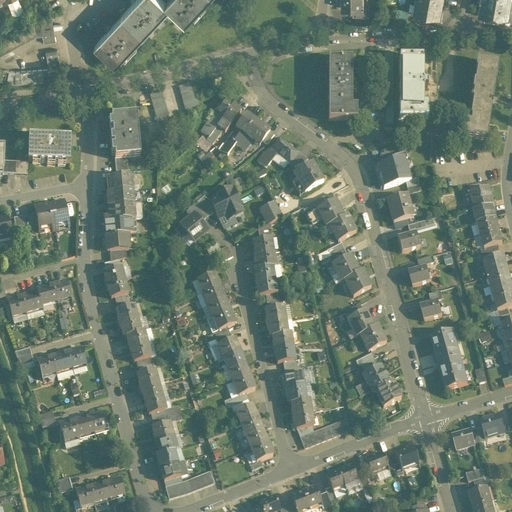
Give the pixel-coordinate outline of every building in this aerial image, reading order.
[(163,0),(136,0),(122,15),(143,34),(170,6),(166,2),(163,0)] [(167,0),(166,2),(170,6),(186,22),(207,0),(167,0)] [(361,0),(342,0),(343,8),(353,8),(361,8),(361,7),(361,0)] [(435,16),(437,19),(442,15),(440,12),(442,0),(416,0),(415,12),(435,16)] [(482,0),(480,13),(508,16),(510,0),(482,0)] [(361,7),(361,8),(353,8),(353,16),(367,16),(367,7),(361,7)] [(143,34),(122,15),(96,43),(117,63),(143,34)] [(51,18),(40,20),(42,35),(44,43),(55,41),(51,18)] [(40,20),(31,25),(36,36),(42,35),(40,20)] [(394,32),(394,22),(379,22),(379,32),(394,32)] [(31,25),(7,38),(12,49),(36,36),(31,25)] [(7,38),(0,41),(0,55),(12,49),(7,38)] [(57,49),(45,51),(48,67),(60,65),(57,49)] [(422,60),(399,59),(399,120),(427,120),(427,107),(422,107),(422,60)] [(351,62),(328,62),(328,123),(356,123),(356,110),(349,110),(349,72),(351,72),(351,62)] [(498,66),(477,62),(475,72),(477,72),(475,84),(474,84),(472,94),(473,94),(472,102),(473,102),(470,120),(471,120),(470,125),(465,125),(463,141),(472,142),(473,140),(487,142),(498,66)] [(60,65),(48,67),(48,68),(49,72),(49,74),(61,71),(60,65)] [(20,70),(15,71),(0,67),(0,79),(14,83),(21,82),(20,70)] [(42,69),(20,70),(21,82),(43,81),(42,69)] [(194,100),(190,85),(179,89),(186,114),(189,117),(200,105),(194,100)] [(171,127),(161,93),(150,96),(163,144),(175,131),(171,127)] [(224,101),(209,121),(218,127),(232,107),(224,101)] [(200,105),(190,117),(197,123),(207,110),(200,105)] [(232,107),(218,127),(226,133),(241,113),(232,107)] [(245,116),(235,130),(222,148),(229,153),(224,159),(225,160),(228,156),(232,151),(235,146),(233,144),(232,144),(237,138),(236,138),(239,133),(243,136),(254,122),(245,116)] [(136,117),(111,119),(115,161),(127,160),(140,159),(136,117)] [(269,133),(254,122),(243,136),(239,133),(236,138),(237,138),(233,144),(235,146),(244,153),(252,142),(260,147),(262,143),(269,133)] [(269,133),(262,143),(267,146),(274,137),(269,133)] [(195,144),(199,147),(206,138),(201,135),(195,144)] [(70,141),(29,139),(28,164),(69,166),(70,141)] [(279,140),(271,151),(277,156),(290,165),(298,154),(279,140)] [(241,157),(232,151),(228,156),(237,162),(241,157)] [(277,156),(271,151),(270,151),(266,157),(265,156),(259,164),(266,169),(277,156)] [(203,166),(212,157),(208,152),(198,160),(203,166)] [(405,153),(394,156),(395,162),(404,160),(407,159),(405,153)] [(290,165),(294,169),(308,162),(298,154),(290,165)] [(127,160),(115,161),(116,173),(118,173),(128,172),(127,160)] [(395,162),(377,167),(384,190),(405,184),(411,183),(410,182),(404,160),(395,162)] [(15,164),(4,163),(3,175),(15,176),(15,164)] [(27,165),(15,164),(15,176),(27,176),(27,165)] [(323,184),(312,165),(297,175),(300,181),(297,183),(301,189),(304,187),(308,193),(323,184)] [(118,179),(109,180),(106,180),(107,195),(110,195),(133,193),(132,178),(131,178),(118,179)] [(417,181),(410,182),(411,183),(405,184),(407,190),(419,187),(417,181)] [(480,186),(469,188),(471,195),(482,192),(480,186)] [(419,187),(407,190),(409,197),(420,194),(419,187)] [(231,189),(215,197),(216,200),(210,203),(215,213),(219,221),(225,218),(227,222),(243,214),(231,189)] [(482,192),(471,195),(476,212),(492,208),(494,207),(490,190),(482,192)] [(133,193),(110,195),(107,195),(108,209),(134,207),(133,193)] [(329,196),(315,203),(318,209),(332,201),(329,196)] [(407,196),(387,202),(392,217),(391,218),(393,225),(412,220),(408,205),(409,205),(407,196)] [(210,203),(204,198),(195,206),(206,220),(215,213),(210,203)] [(63,203),(50,206),(55,230),(68,227),(63,203)] [(334,203),(308,216),(313,226),(324,220),(328,228),(332,226),(331,226),(343,220),(343,219),(334,203)] [(274,204),(259,211),(268,227),(269,226),(282,220),(274,204)] [(50,206),(35,209),(36,215),(39,229),(40,233),(55,230),(50,206)] [(206,220),(195,206),(185,214),(190,220),(194,217),(200,225),(206,220)] [(134,207),(108,209),(109,217),(112,217),(113,223),(110,223),(110,224),(136,221),(134,207)] [(492,208),(476,212),(474,212),(478,225),(495,220),(492,208)] [(259,211),(246,218),(255,234),(258,232),(268,227),(259,211)] [(36,215),(28,217),(31,230),(39,229),(36,215)] [(28,217),(21,218),(24,232),(31,230),(28,217)] [(200,225),(194,217),(190,220),(176,231),(182,239),(187,235),(194,244),(205,236),(200,229),(202,227),(200,225)] [(8,218),(0,219),(0,241),(12,239),(8,218)] [(21,218),(14,219),(16,233),(24,232),(21,218)] [(343,220),(331,226),(332,226),(335,233),(333,235),(338,244),(355,235),(347,218),(343,219),(343,220)] [(495,220),(478,225),(481,238),(499,233),(495,220)] [(424,223),(407,227),(409,234),(426,229),(424,223)] [(268,227),(258,232),(259,243),(271,241),(269,226),(268,227)] [(499,233),(481,238),(485,250),(499,247),(503,245),(502,245),(499,233)] [(415,234),(397,239),(401,255),(420,250),(415,234)] [(127,236),(106,238),(107,254),(110,253),(125,252),(129,251),(127,236)] [(259,243),(253,244),(255,253),(254,253),(255,253),(256,258),(273,255),(271,241),(259,243)] [(341,245),(327,252),(330,258),(344,251),(341,245)] [(217,246),(204,252),(207,258),(220,251),(217,246)] [(485,250),(481,251),(483,257),(493,254),(500,252),(499,247),(485,250)] [(227,248),(217,253),(222,264),(233,258),(227,248)] [(344,251),(330,258),(333,264),(347,257),(344,251)] [(125,252),(110,253),(111,263),(118,261),(125,260),(125,252)] [(493,254),(483,257),(484,263),(495,260),(493,254)] [(273,255),(256,258),(256,263),(257,270),(258,271),(272,269),(275,268),(273,255)] [(495,260),(484,263),(489,280),(509,274),(508,274),(504,258),(504,257),(495,260)] [(350,258),(332,267),(337,277),(339,275),(343,283),(347,281),(358,275),(350,258)] [(433,258),(418,262),(419,268),(435,264),(433,258)] [(118,261),(111,263),(104,265),(106,273),(120,269),(118,261)] [(106,273),(104,274),(107,287),(124,282),(120,269),(106,273)] [(272,269),(258,271),(257,270),(255,271),(256,279),(255,279),(256,279),(257,284),(274,282),(272,269)] [(427,269),(409,274),(413,289),(431,284),(427,269)] [(210,270),(199,274),(202,281),(213,276),(210,270)] [(362,273),(358,275),(347,281),(350,288),(348,290),(353,299),(371,290),(362,273)] [(509,274),(489,280),(493,296),(511,291),(511,286),(509,275),(509,274)] [(202,281),(198,282),(203,296),(219,289),(214,276),(213,276),(202,281)] [(124,282),(107,287),(111,300),(115,299),(128,296),(124,282)] [(274,282),(257,284),(258,289),(257,289),(257,290),(259,298),(265,297),(276,296),(274,282)] [(67,283),(53,287),(58,304),(71,300),(67,283)] [(53,287),(36,292),(37,294),(41,308),(58,304),(53,287)] [(219,289),(203,296),(208,308),(224,301),(219,289)] [(511,291),(493,296),(498,313),(508,310),(511,309),(511,291)] [(441,293),(429,296),(431,302),(442,299),(441,293)] [(37,294),(21,299),(26,316),(42,311),(41,308),(37,294)] [(128,296),(115,299),(117,306),(128,302),(130,302),(128,296)] [(276,296),(265,297),(266,304),(278,303),(278,302),(277,296),(276,296)] [(21,299),(7,303),(12,320),(26,316),(21,299)] [(224,301),(208,308),(213,320),(229,313),(224,301)] [(128,302),(117,306),(118,312),(130,309),(128,302)] [(278,303),(266,304),(268,311),(283,309),(281,302),(278,302),(278,303)] [(439,303),(420,308),(424,323),(443,318),(439,303)] [(359,306),(346,313),(349,319),(362,312),(359,306)] [(118,312),(116,312),(120,326),(137,322),(133,308),(130,309),(118,312)] [(268,311),(266,311),(267,320),(266,320),(266,321),(267,321),(268,326),(285,323),(283,309),(268,311)] [(508,310),(498,313),(500,319),(510,316),(508,310)] [(229,313),(213,320),(218,333),(227,330),(235,327),(229,313)] [(365,313),(347,322),(356,339),(359,338),(359,337),(374,330),(365,313)] [(510,316),(500,319),(499,319),(501,326),(511,323),(510,316)] [(61,334),(68,333),(65,318),(58,319),(61,334)] [(137,322),(120,326),(124,339),(127,338),(141,334),(137,322)] [(470,322),(459,325),(461,333),(472,330),(470,322)] [(285,323),(268,326),(269,331),(268,331),(269,331),(270,339),(273,339),(273,338),(287,336),(285,323)] [(511,323),(501,326),(505,339),(511,337),(511,323)] [(377,328),(374,330),(359,337),(359,338),(368,354),(386,345),(377,328)] [(227,330),(218,333),(213,335),(215,342),(230,336),(227,330)] [(141,334),(127,338),(130,351),(147,346),(144,333),(141,334)] [(453,333),(431,339),(439,367),(461,361),(465,359),(461,346),(457,347),(453,333)] [(287,336),(273,338),(273,339),(274,346),(273,346),(274,346),(275,351),(292,348),(290,335),(287,336)] [(232,342),(230,336),(215,342),(218,348),(232,342)] [(232,342),(218,348),(223,361),(239,354),(234,341),(232,342)] [(147,346),(130,351),(134,364),(136,364),(151,360),(147,346)] [(292,348),(275,351),(276,356),(275,356),(275,357),(276,357),(277,365),(283,365),(294,363),(292,348)] [(30,350),(15,354),(17,360),(31,356),(30,350)] [(81,350),(67,354),(72,371),(86,367),(81,350)] [(67,354),(51,359),(56,376),(72,371),(67,354)] [(239,354),(223,361),(228,373),(244,366),(239,354)] [(371,355),(355,363),(358,369),(361,368),(374,361),(371,355)] [(51,359),(37,363),(42,380),(56,376),(51,359)] [(151,360),(136,364),(138,370),(153,366),(151,360)] [(374,361),(361,368),(364,374),(377,367),(374,361)] [(461,361),(439,367),(446,393),(468,387),(461,361)] [(294,363),(283,365),(284,371),(297,369),(296,363),(294,363)] [(153,366),(138,370),(139,376),(154,372),(153,366)] [(244,366),(228,373),(233,385),(249,379),(244,366)] [(380,368),(362,377),(366,385),(358,389),(363,399),(375,393),(375,392),(389,385),(380,368)] [(297,369),(284,371),(285,378),(301,376),(300,369),(297,369)] [(483,370),(476,372),(479,386),(487,383),(483,370)] [(139,376),(137,377),(141,391),(158,386),(154,372),(139,376)] [(285,378),(284,378),(285,387),(285,388),(286,393),(304,390),(301,376),(285,378)] [(249,379),(233,385),(238,398),(239,399),(246,396),(255,392),(255,391),(254,392),(249,379)] [(511,379),(503,382),(505,388),(511,386),(511,379)] [(389,385),(375,392),(375,393),(383,409),(401,400),(392,383),(389,385)] [(76,386),(70,387),(73,398),(79,397),(76,386)] [(158,386),(141,391),(145,403),(162,399),(158,386)] [(304,390),(286,393),(287,398),(286,398),(287,398),(288,406),(291,405),(306,403),(304,390)] [(239,399),(238,398),(231,401),(224,404),(227,410),(231,408),(248,402),(246,396),(239,399)] [(162,399),(145,403),(148,418),(150,417),(165,413),(165,412),(162,399)] [(306,403),(291,405),(293,412),(292,412),(292,413),(293,413),(294,418),(311,415),(315,414),(313,401),(306,403)] [(248,402),(231,408),(234,415),(236,414),(251,408),(248,402)] [(251,408),(236,414),(241,427),(258,420),(252,407),(251,408)] [(165,413),(150,417),(152,423),(180,415),(178,409),(165,412),(165,413)] [(52,414),(38,418),(40,424),(54,420),(52,414)] [(103,415),(89,419),(94,436),(108,432),(103,415)] [(180,415),(152,423),(154,430),(169,426),(182,422),(180,415)] [(311,415),(294,418),(294,423),(294,424),(296,432),(297,432),(313,429),(311,415)] [(500,417),(481,423),(483,429),(486,440),(505,434),(500,417)] [(89,419),(73,423),(78,440),(94,436),(89,419)] [(54,420),(40,424),(43,430),(56,427),(54,420)] [(258,420),(241,427),(246,439),(262,432),(258,420)] [(345,421),(339,424),(344,435),(350,432),(345,421)] [(73,423),(59,427),(64,444),(78,440),(73,423)] [(339,424),(334,426),(338,437),(344,435),(339,424)] [(154,430),(152,430),(154,439),(155,444),(173,439),(169,426),(154,430)] [(338,437),(334,426),(328,428),(333,439),(338,437)] [(333,439),(328,428),(323,430),(327,441),(333,439)] [(313,429),(297,432),(300,440),(306,437),(311,435),(313,434),(313,429)] [(483,429),(477,431),(481,445),(487,443),(486,440),(483,429)] [(327,441),(323,430),(317,433),(321,444),(327,441)] [(477,431),(471,433),(475,447),(481,445),(477,431)] [(262,432),(246,439),(251,451),(267,444),(262,432)] [(471,432),(454,437),(458,452),(476,447),(475,447),(471,433),(471,432)] [(313,434),(311,435),(316,446),(321,444),(317,433),(313,434)] [(311,435),(306,437),(310,448),(316,446),(311,435)] [(310,448),(306,437),(300,440),(304,451),(310,448)] [(173,439),(155,444),(157,450),(159,456),(173,453),(176,452),(173,439)] [(267,444),(251,451),(257,464),(260,463),(273,458),(267,444)] [(412,449),(395,456),(399,466),(401,471),(402,471),(418,464),(412,449)] [(159,456),(157,457),(160,470),(177,465),(173,453),(159,456)] [(385,463),(382,455),(365,462),(371,477),(387,470),(388,470),(385,463)] [(393,468),(390,461),(385,463),(388,470),(387,470),(390,476),(396,474),(393,468)] [(160,470),(164,484),(181,479),(187,477),(183,463),(182,464),(182,463),(177,465),(160,470)] [(257,464),(250,467),(252,473),(263,468),(260,463),(257,464)] [(399,466),(393,468),(396,474),(398,479),(404,476),(402,471),(401,471),(399,466)] [(351,468),(338,473),(345,489),(358,484),(351,468)] [(476,472),(474,472),(474,474),(466,476),(469,484),(474,483),(485,480),(482,472),(482,471),(477,473),(476,472)] [(338,473),(326,478),(330,489),(332,492),(335,498),(335,500),(347,495),(345,489),(338,473)] [(363,473),(356,476),(363,492),(370,490),(363,473)] [(214,485),(210,474),(204,476),(208,487),(214,485)] [(204,476),(198,478),(203,489),(208,487),(204,476)] [(203,489),(198,478),(193,480),(197,492),(203,489)] [(181,479),(164,484),(165,489),(177,486),(182,485),(183,485),(181,479)] [(69,480),(56,484),(57,490),(71,486),(69,480)] [(193,480),(188,483),(192,494),(197,492),(193,480)] [(485,480),(474,483),(476,490),(487,487),(485,480)] [(119,481),(106,485),(110,501),(124,498),(119,481)] [(183,485),(182,485),(186,496),(192,494),(188,483),(183,485)] [(106,485),(89,490),(94,506),(110,501),(106,485)] [(182,485),(177,486),(180,498),(186,496),(182,485)] [(71,486),(57,490),(59,497),(73,493),(71,486)] [(177,486),(171,488),(175,499),(180,498),(177,486)] [(487,487),(476,490),(477,493),(470,495),(474,509),(491,504),(487,487)] [(165,489),(165,490),(169,501),(175,499),(171,488),(165,489)] [(314,489),(302,494),(309,510),(320,506),(321,505),(318,497),(314,489)] [(332,492),(330,489),(325,492),(326,494),(331,505),(337,503),(335,500),(335,498),(332,492)] [(89,490),(76,493),(78,503),(73,504),(75,511),(80,511),(80,510),(94,506),(89,490)] [(302,494),(290,498),(293,505),(295,511),(304,511),(309,510),(302,494)] [(326,494),(318,497),(321,505),(320,506),(323,511),(332,507),(331,505),(326,494)] [(279,511),(277,506),(274,498),(259,504),(261,510),(262,511),(279,511)] [(425,498),(415,502),(416,507),(416,508),(424,505),(424,506),(428,505),(425,498)]
